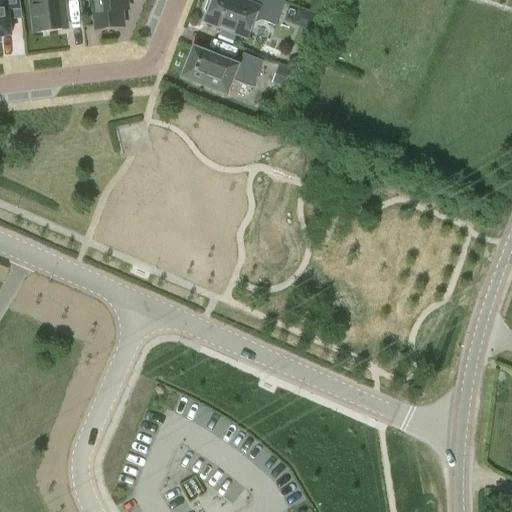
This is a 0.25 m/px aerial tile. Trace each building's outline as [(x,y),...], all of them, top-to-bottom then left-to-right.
[(0,0),(0,38),(10,37),(7,12),(20,11),(18,0),(0,0)] [(31,0),(35,35),(65,31),(61,0),(31,0)] [(89,0),(90,10),(94,10),(97,31),(122,28),(120,12),(127,11),(125,0),(89,0)] [(275,28),(285,4),(274,0),(247,0),(246,4),(235,0),(211,0),(209,1),(204,12),(207,16),(204,24),(247,40),(252,26),(261,22),(275,28)] [(309,12),(321,17),(325,5),(314,1),(309,12)] [(182,80),(227,97),(232,82),(252,90),(263,63),(243,55),(238,67),(193,50),(182,80)] [(290,56),(285,69),(297,73),(302,60),(290,56)] [(279,84),(291,88),(297,73),(285,69),(279,84)]
